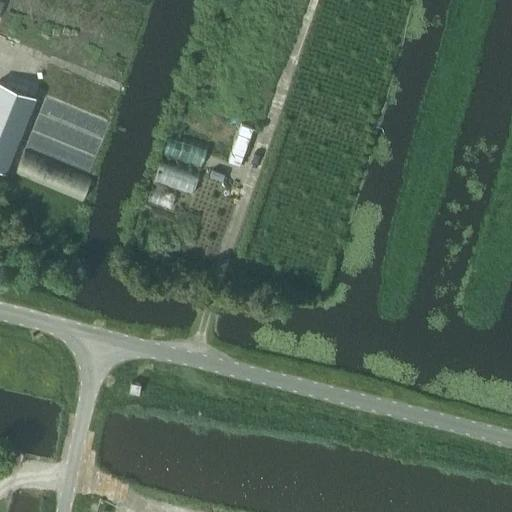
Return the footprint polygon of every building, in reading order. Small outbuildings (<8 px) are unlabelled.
[(0,84),(0,168),(3,170),(33,98),(0,84)] [(242,124),(229,160),(240,163),(253,127),(242,124)] [(15,173),(82,200),(91,178),(24,151),(15,173)] [(198,173),(163,160),(155,181),(191,194),(198,173)] [(139,393),(141,384),(131,382),(129,391),(139,393)]
